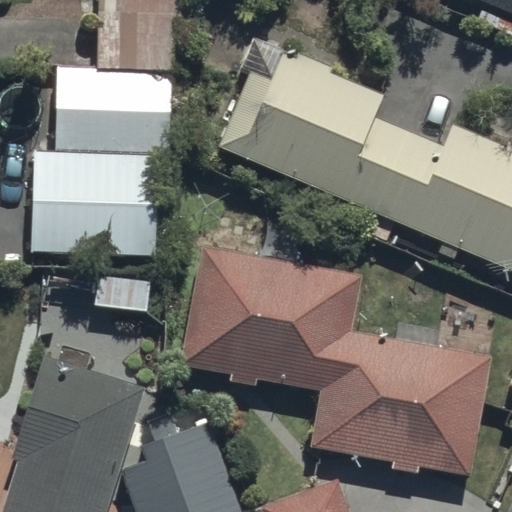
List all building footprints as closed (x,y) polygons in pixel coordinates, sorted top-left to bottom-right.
[(95,0),(94,64),(168,66),(176,66),(177,0),(95,0)] [(511,0),(487,0),(511,10),(511,0)] [(251,65),(218,144),(440,237),(434,251),(454,259),(459,246),(511,268),(511,143),(450,118),(440,142),(375,115),(384,93),(276,48),(267,71),(251,65)] [(166,151),(168,70),(54,69),(52,150),(158,151),(166,151)] [(158,151),(52,150),(34,149),(32,236),(156,239),(158,151)] [(471,471),(488,350),(433,340),(435,326),(397,320),(395,334),(348,327),(357,266),(197,242),(180,361),(228,368),(227,377),(255,381),(256,378),(319,388),(311,446),(390,457),(389,466),(418,470),(419,464),(471,471)] [(0,511),(101,511),(141,382),(42,351),(0,488),(0,511)] [(240,511),(205,417),(138,441),(145,460),(118,470),(133,511),(240,511)] [(347,511),(335,476),(252,506),(254,511),(347,511)]
